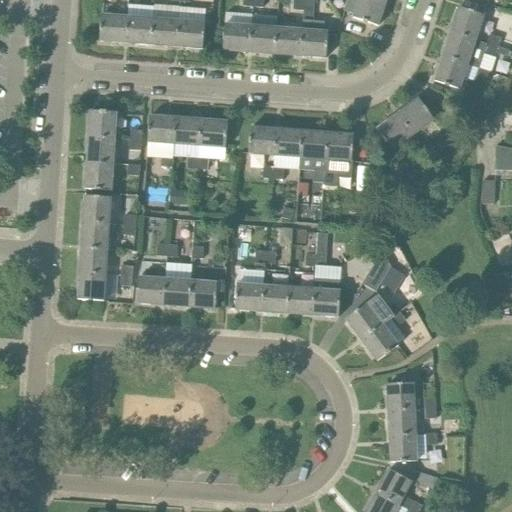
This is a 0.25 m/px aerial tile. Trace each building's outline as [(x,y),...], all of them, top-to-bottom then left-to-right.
[(253,0),(253,8),(263,9),(263,0),(253,0)] [(304,11),(304,0),(294,0),(293,11),(304,11)] [(304,0),(304,11),(302,31),(300,56),(326,58),(328,33),(323,33),(324,23),(313,22),(314,0),(304,0)] [(347,0),(344,11),(355,15),(354,20),(378,28),(386,3),(377,0),(347,0)] [(452,34),(476,42),(484,18),(460,10),(452,34)] [(101,42),(127,44),(128,18),(102,16),(101,42)] [(152,45),(153,20),(128,18),(127,44),(152,45)] [(176,47),(178,22),(153,20),(152,45),(176,47)] [(204,24),(178,22),(176,47),(203,49),(204,24)] [(250,53),(252,27),(226,26),(224,51),(250,53)] [(275,55),(277,29),(252,27),(250,53),(275,55)] [(300,56),(302,31),(277,29),(275,55),(300,56)] [(476,42),(452,34),(444,58),(478,69),(483,54),(495,58),(496,53),(508,57),(509,51),(498,48),(488,44),(487,46),(476,42)] [(488,44),(498,48),(501,39),(490,36),(488,44)] [(478,69),(444,58),(436,82),(460,90),(467,66),(478,70),(478,69)] [(487,82),(490,73),(479,69),(476,78),(487,82)] [(420,100),(399,115),(414,135),(434,120),(420,100)] [(92,112),(90,139),(116,140),(118,114),(92,112)] [(420,144),(414,135),(399,115),(378,131),(393,151),(405,142),(419,160),(428,154),(420,144)] [(176,145),(177,120),(151,118),(149,143),(176,145)] [(201,147),(202,121),(177,120),(176,145),(201,147)] [(202,121),(201,147),(227,148),(228,123),(202,121)] [(276,156),(278,131),(252,130),(250,155),(276,156)] [(300,158),(301,133),(278,131),(276,156),(300,158)] [(133,132),(133,141),(144,142),(144,133),(133,132)] [(300,158),(299,171),(314,172),(313,183),(323,184),(324,173),(327,134),(301,133),(300,158)] [(337,185),(338,174),(352,175),(353,162),(354,136),(327,134),(324,173),(323,184),(337,185)] [(116,140),(90,139),(89,164),(114,165),(116,140)] [(420,144),(428,154),(434,149),(427,139),(420,144)] [(144,142),(133,141),(132,150),(143,151),(144,142)] [(511,172),(511,150),(496,149),(495,172),(511,172)] [(172,168),(173,157),(162,156),(161,167),(172,168)] [(188,169),(198,170),(198,159),(188,158),(188,169)] [(198,159),(198,170),(208,170),(208,159),(198,159)] [(114,165),(89,164),(87,190),(113,192),(114,165)] [(139,177),(140,167),(129,166),(128,177),(139,177)] [(263,179),(273,180),(274,168),(264,167),(263,179)] [(274,168),(273,180),(283,180),(284,169),(274,168)] [(495,205),(495,182),(484,182),(483,205),(495,205)] [(191,191),(171,189),(170,203),(191,204),(191,191)] [(86,198),(84,224),(110,226),(112,200),(86,198)] [(287,202),(283,219),(292,221),(296,204),(287,202)] [(124,226),(137,227),(137,217),(125,216),(124,226)] [(110,226),(84,224),(83,249),(109,251),(110,226)] [(137,227),(124,226),(124,236),(136,237),(137,227)] [(318,234),(317,256),(316,268),(325,269),(328,235),(318,234)] [(354,234),(354,251),(368,251),(368,234),(354,234)] [(157,257),(167,258),(168,246),(158,245),(157,257)] [(168,246),(167,258),(178,258),(179,247),(168,246)] [(203,260),(204,248),(193,248),(192,259),(203,260)] [(109,251),(83,249),(81,274),(107,276),(109,251)] [(268,264),(268,252),(256,251),(255,263),(268,264)] [(276,253),(268,252),(268,264),(275,264),(276,253)] [(376,292),(390,268),(382,252),(363,284),(376,292)] [(316,268),(317,256),(307,256),(306,267),(316,268)] [(121,276),(132,276),(133,266),(122,266),(121,276)] [(107,276),(81,274),(79,300),(105,302),(107,276)] [(132,276),(121,276),(121,286),(132,286),(132,276)] [(165,306),(167,281),(140,279),(139,304),(165,306)] [(314,280),(314,290),(312,316),(339,317),(341,282),(314,280)] [(190,308),(192,282),(167,281),(165,306),(190,308)] [(218,284),(192,282),(190,308),(217,309),(218,284)] [(237,311),(263,312),(265,287),(239,285),(237,311)] [(265,287),(263,312),(288,314),(290,288),(265,287)] [(290,288),(288,314),(312,316),(314,290),(290,288)] [(347,321),(362,341),(382,326),(392,318),(400,313),(394,305),(388,309),(379,297),(347,321)] [(392,318),(398,326),(405,321),(400,313),(392,318)] [(398,347),(388,333),(382,326),(362,341),(378,362),(398,347)] [(388,385),(389,411),(415,410),(414,384),(388,385)] [(425,410),(435,409),(434,398),(424,398),(425,410)] [(425,410),(425,420),(436,420),(435,409),(425,410)] [(391,436),(416,435),(415,410),(389,411),(391,436)] [(437,434),(425,435),(426,445),(437,444),(437,434)] [(416,435),(391,436),(392,462),(417,461),(416,435)] [(389,471),(377,494),(399,505),(411,483),(389,471)] [(438,491),(442,480),(420,473),(416,484),(438,491)] [(395,511),(399,505),(377,494),(367,511),(395,511)] [(412,501),(407,509),(412,511),(420,511),(423,507),(412,501)]
